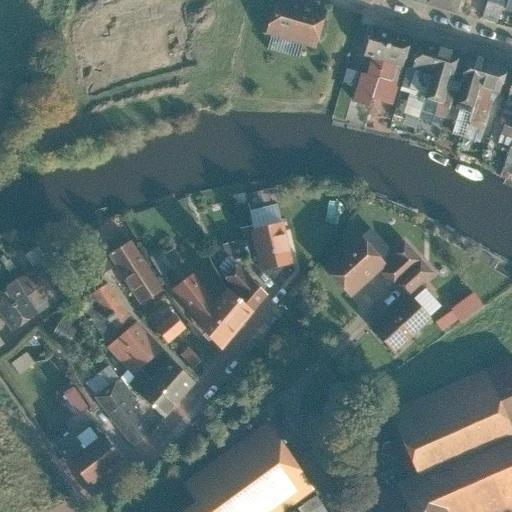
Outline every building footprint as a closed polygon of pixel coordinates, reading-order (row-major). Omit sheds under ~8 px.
[(326,10),(292,0),(276,0),(266,35),(315,49),(326,10)] [(461,0),(431,0),(430,4),(458,12),(461,0)] [(486,0),(473,0),(472,6),(484,10),(486,0)] [(373,58),(384,61),(392,31),(371,25),(363,55),(373,58)] [(392,31),(384,61),(396,65),(403,67),(412,37),(392,31)] [(432,73),(441,45),(424,40),(415,68),(432,73)] [(439,103),(442,104),(447,89),(458,50),(441,45),(432,73),(425,98),(439,103)] [(481,89),(489,59),(471,54),(460,93),(458,102),(475,107),(481,89)] [(384,61),(373,58),(369,73),(363,71),(354,102),(370,107),(372,99),(384,61)] [(489,59),(481,89),(492,92),(499,94),(508,65),(489,59)] [(392,82),(396,65),(384,61),(372,99),(392,104),(397,83),(392,82)] [(511,88),(501,127),(511,130),(511,88)] [(446,119),(455,92),(447,89),(442,104),(439,103),(435,116),(446,119)] [(490,101),(492,92),(481,89),(475,107),(473,113),(465,139),(480,143),(493,102),(490,101)] [(459,109),(473,113),(475,107),(458,102),(460,93),(455,92),(446,119),(456,122),(459,109)] [(421,112),(410,108),(406,123),(417,126),(421,112)] [(511,146),(511,147),(503,170),(511,173),(511,146)] [(248,204),(236,207),(240,229),(252,226),(248,204)] [(293,264),(284,224),(250,232),(259,271),(293,264)] [(359,237),(323,269),(350,300),(387,267),(359,237)] [(243,241),(223,246),(227,263),(247,258),(243,241)] [(162,291),(131,242),(109,256),(140,305),(162,291)] [(433,274),(405,242),(392,254),(397,261),(382,274),(405,299),(433,274)] [(160,250),(150,257),(161,274),(171,267),(160,250)] [(11,256),(0,258),(0,270),(5,278),(19,268),(11,256)] [(49,262),(18,282),(40,315),(71,295),(49,262)] [(233,288),(231,291),(254,312),(267,296),(237,266),(225,280),(233,288)] [(222,351),(254,312),(231,291),(228,288),(216,302),(193,275),(173,293),(198,323),(197,325),(222,351)] [(40,315),(18,282),(0,293),(0,311),(14,333),(40,315)] [(133,322),(108,285),(79,304),(104,341),(133,322)] [(476,294),(452,310),(460,322),(484,306),(476,294)] [(395,309),(372,329),(395,355),(418,335),(416,334),(432,319),(412,297),(397,311),(395,309)] [(156,331),(168,344),(185,329),(173,316),(156,331)] [(75,331),(61,323),(53,337),(67,345),(75,331)] [(136,325),(107,349),(132,377),(160,353),(136,325)] [(183,344),(176,351),(192,369),(200,362),(183,344)] [(419,476),(365,499),(370,511),(511,511),(511,425),(511,426),(511,425),(511,358),(391,413),(419,476)] [(164,419),(194,384),(167,361),(151,380),(141,372),(129,386),(164,419)] [(118,380),(94,399),(133,449),(152,434),(133,410),(138,406),(118,380)] [(85,406),(74,389),(64,396),(76,412),(85,406)] [(266,425),(183,484),(196,505),(185,511),(285,511),(314,491),(266,425)] [(71,434),(53,447),(66,465),(84,452),(71,434)] [(71,464),(90,488),(122,463),(102,439),(71,464)] [(0,511),(27,511),(34,508),(30,499),(53,488),(40,461),(17,472),(15,467),(0,474),(0,511)] [(325,511),(316,498),(299,509),(300,511),(325,511)]
